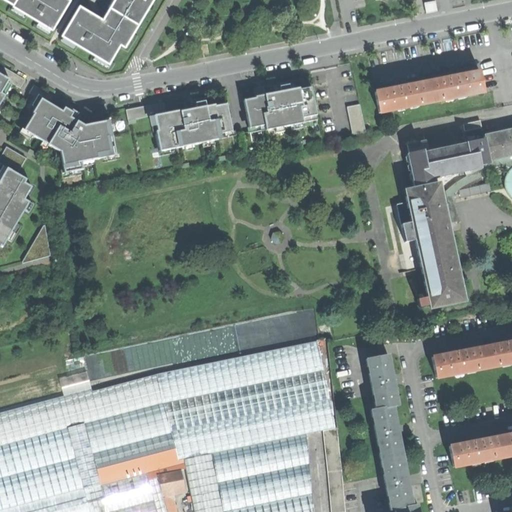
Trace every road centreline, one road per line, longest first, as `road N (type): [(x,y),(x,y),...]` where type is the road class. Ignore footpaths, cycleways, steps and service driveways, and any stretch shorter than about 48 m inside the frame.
road 1 (residential): [(511,8),(102,90),(79,87),(0,41)]
road 2 (residential): [(425,440),(407,351),(511,330)]
